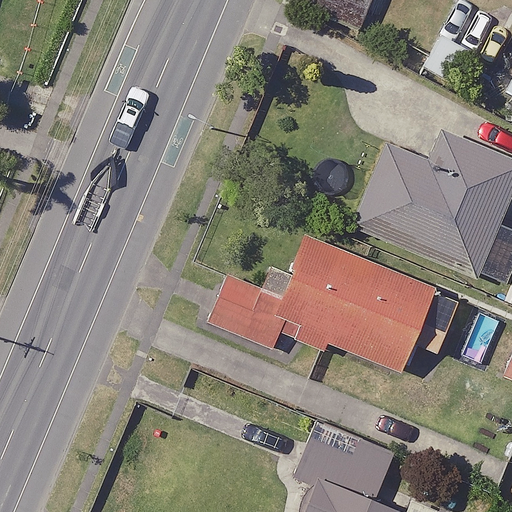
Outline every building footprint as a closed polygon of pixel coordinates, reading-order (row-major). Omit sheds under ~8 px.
[(367,0),(309,0),(307,6),(356,26),(367,0)] [(439,29),(418,64),(451,84),(472,49),(439,29)] [(322,188),(347,130),(312,115),(288,173),(322,188)] [(511,180),(511,156),(441,128),(428,160),(380,141),(347,221),(502,284),(511,260),(511,224),(496,218),(511,180)] [(270,344),(276,329),(321,346),(324,339),(398,366),(408,339),(434,349),(443,327),(416,317),(429,279),(279,224),(258,282),(226,270),(208,321),(270,344)] [(392,448),(331,423),(294,511),(430,511),(375,489),(392,448)]
